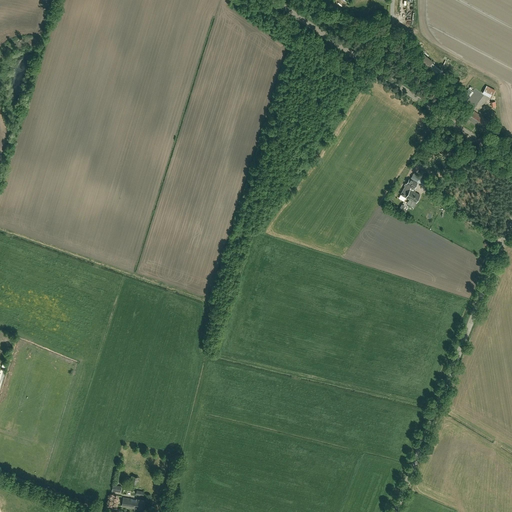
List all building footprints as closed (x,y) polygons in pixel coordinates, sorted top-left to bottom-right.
[(481,82),(476,89),(476,90),(470,97),(477,103),(485,94),(491,97),(495,90),(486,85),(482,92),(481,91),(485,85),(486,84),(495,89),(499,82),(485,74),(481,82)] [(484,131),(490,123),(474,111),(468,119),(484,131)] [(417,179),(422,186),(426,183),(421,176),(417,179)] [(413,207),(420,195),(410,189),(406,197),(410,200),(408,204),(413,207)] [(137,486),(139,477),(131,475),(130,485),(137,486)] [(136,499),(123,497),(122,506),(135,509),(143,510),(145,500),(137,499),(136,499)]
